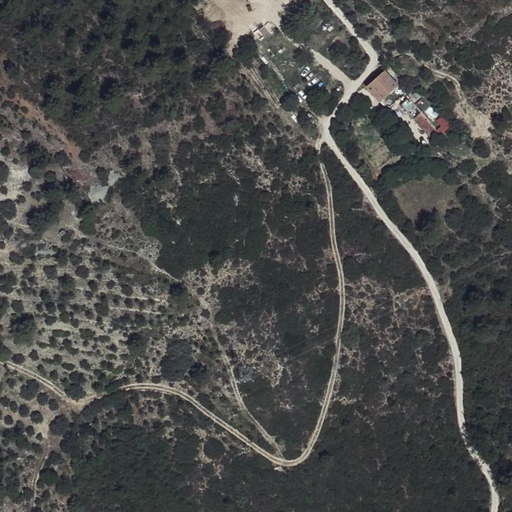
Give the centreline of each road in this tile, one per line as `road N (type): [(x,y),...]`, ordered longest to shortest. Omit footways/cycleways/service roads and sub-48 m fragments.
road 1 (track): [(336,126),(330,145),(352,300),(329,404),(297,461),(281,463),(179,389),(123,384),(74,394),(0,356)]
road 2 (track): [(504,511),(498,475),(471,423),(464,341),(442,279),(336,126),(340,104),(374,63),(373,45),(330,0)]
